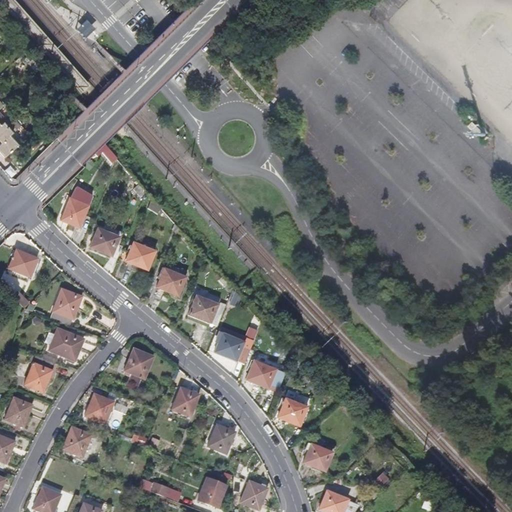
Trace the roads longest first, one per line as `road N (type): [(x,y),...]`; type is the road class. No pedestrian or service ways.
road 1 (tertiary): [(511,300),(447,354),(426,357),(402,345),(324,262),(280,180),(256,155)]
road 2 (secondary): [(23,213),(237,0)]
road 3 (secondary): [(216,0),(12,201)]
road 4 (residential): [(132,317),(254,424),(295,511)]
road 5 (residential): [(13,511),(75,384),(132,317)]
road 6 (tertiary): [(208,131),(89,0)]
road 7 (residential): [(23,213),(132,317)]
